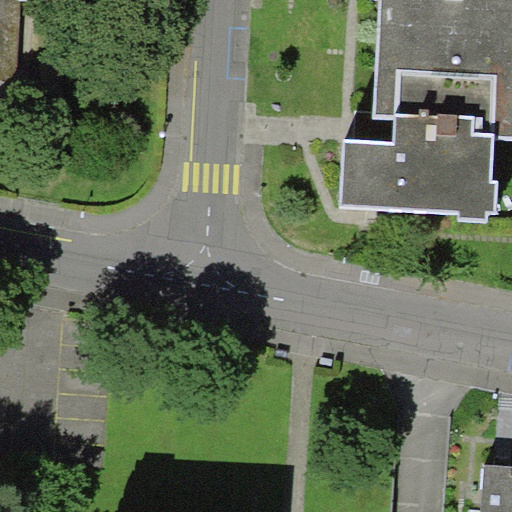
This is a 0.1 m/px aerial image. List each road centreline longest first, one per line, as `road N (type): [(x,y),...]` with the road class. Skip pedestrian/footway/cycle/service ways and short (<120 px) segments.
road 1 (residential): [(511,346),(216,286)]
road 2 (residential): [(231,0),(216,286)]
road 3 (residential): [(216,286),(0,243)]
